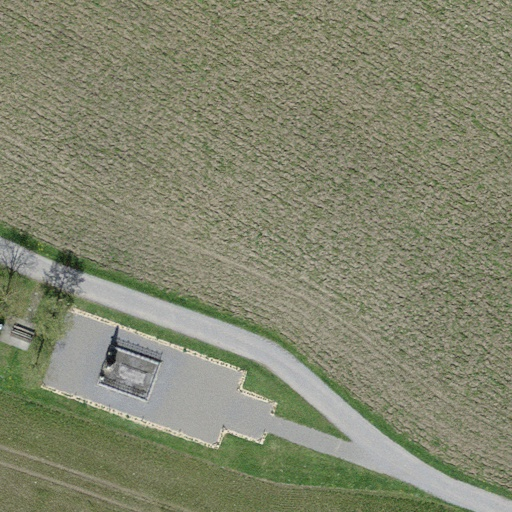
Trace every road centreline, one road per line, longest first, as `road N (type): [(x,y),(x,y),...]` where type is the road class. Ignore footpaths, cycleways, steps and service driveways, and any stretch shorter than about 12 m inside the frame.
road 1 (track): [(508,511),(409,473),(260,352),(0,249)]
road 2 (track): [(409,473),(266,422)]
